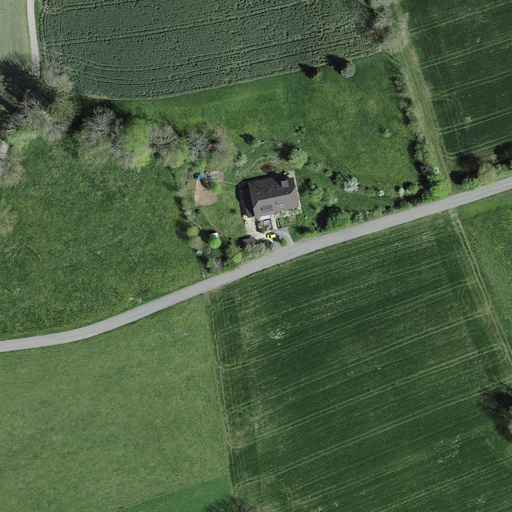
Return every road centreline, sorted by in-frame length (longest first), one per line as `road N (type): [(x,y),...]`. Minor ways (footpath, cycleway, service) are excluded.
road 1 (unclassified): [(0,343),(102,323),(296,247),(511,180)]
road 2 (track): [(30,0),(36,68),(0,164)]
